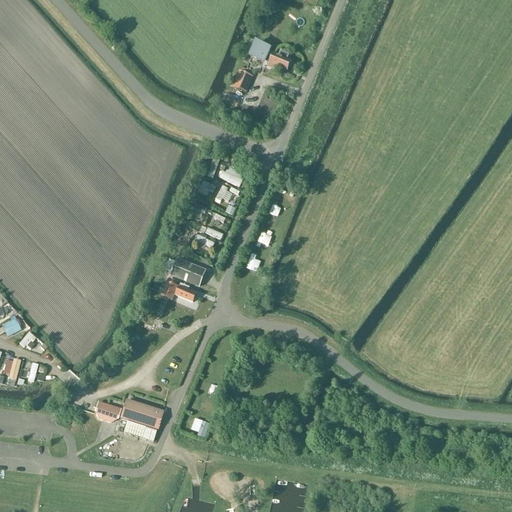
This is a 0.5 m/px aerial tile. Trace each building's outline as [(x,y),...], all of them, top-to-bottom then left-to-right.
[(255,43),(251,41),(245,55),(249,57),(249,58),(265,65),(266,62),(269,64),(268,64),(287,72),(292,61),(273,53),(272,55),(269,54),(271,48),(255,42),(255,43)] [(247,95),(253,78),(240,73),(233,90),(247,95)] [(213,158),(206,175),(213,178),(220,160),(213,158)] [(217,179),(238,188),(242,179),(221,170),(217,179)] [(195,189),(212,196),(216,187),(199,180),(195,189)] [(222,185),(213,199),(219,203),(228,189),(222,185)] [(228,192),(237,196),(239,191),(230,188),(228,192)] [(189,203),(188,208),(205,212),(206,206),(189,203)] [(228,205),(224,213),(230,215),(234,207),(228,205)] [(214,214),(212,220),(223,224),(225,217),(214,214)] [(261,228),(266,231),(271,220),(265,218),(261,228)] [(219,239),(221,233),(207,227),(205,233),(219,239)] [(211,249),(214,243),(196,234),(193,240),(211,249)] [(259,235),(254,245),(259,247),(264,237),(259,235)] [(206,271),(177,259),(170,277),(199,288),(206,271)] [(192,302),(196,294),(168,283),(162,296),(171,300),(173,295),(192,302)] [(0,325),(0,326),(6,335),(11,332),(12,333),(20,328),(13,317),(0,325)] [(25,350),(34,337),(27,332),(18,344),(25,350)] [(26,382),(32,384),(37,364),(31,363),(26,382)] [(120,420),(126,421),(123,433),(152,442),(161,412),(126,402),(120,420)] [(120,410),(97,404),(94,414),(98,420),(111,424),(112,419),(117,421),(120,410)] [(188,406),(186,412),(194,415),(196,409),(188,406)] [(89,426),(83,429),(86,437),(92,435),(89,426)]
